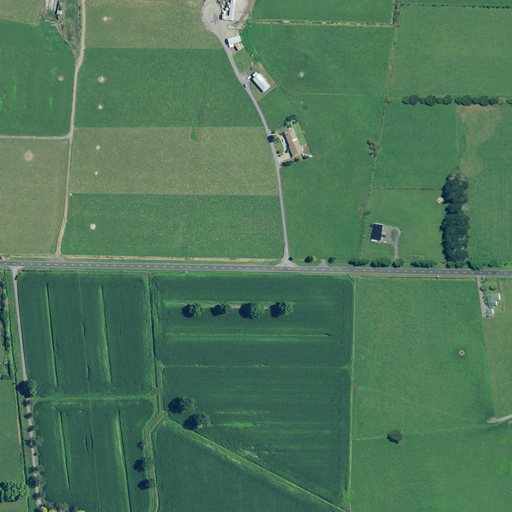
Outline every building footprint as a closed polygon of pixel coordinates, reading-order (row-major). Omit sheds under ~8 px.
[(235,0),(230,0),(230,5),(229,5),(228,8),(229,8),(229,16),(224,16),(224,15),(222,14),(221,20),(233,21),(235,0)] [(241,41),(239,36),(227,39),(228,45),(241,41)] [(243,48),(241,43),(239,44),(238,43),(234,45),(238,51),(243,48)] [(270,87),(256,72),(252,75),(254,78),(252,79),(263,92),(270,87)] [(297,142),(292,129),(283,132),(289,146),(288,147),(292,158),(303,154),(298,141),(297,142)] [(493,310),(495,310),(494,306),(498,305),(497,301),(501,301),(500,294),(488,295),(490,306),(491,309),(488,310),(489,317),(494,317),(493,310)]
